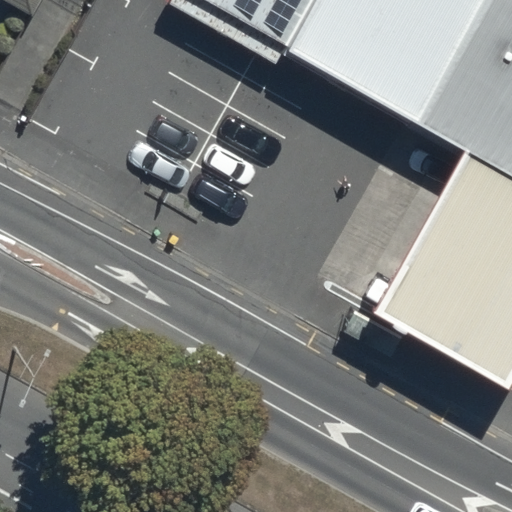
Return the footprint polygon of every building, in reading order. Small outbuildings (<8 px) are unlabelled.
[(0,0),(27,15),(35,0),(0,0)] [(232,0),(277,24),(290,0),(232,0)] [(460,0),(290,0),(277,24),(408,95),(460,0)] [(511,0),(460,0),(408,95),(453,119),(511,151),(511,0)] [(511,327),(511,151),(453,119),(356,290),(491,366),(511,327)]
